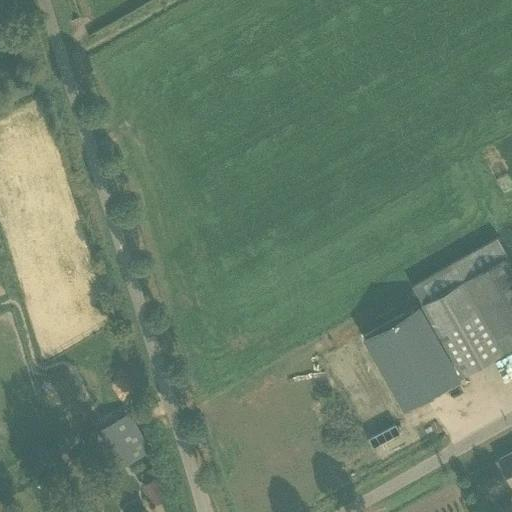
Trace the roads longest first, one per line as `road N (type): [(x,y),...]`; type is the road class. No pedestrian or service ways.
road 1 (unclassified): [(202,511),(45,0)]
road 2 (unclassified): [(348,511),(511,419)]
